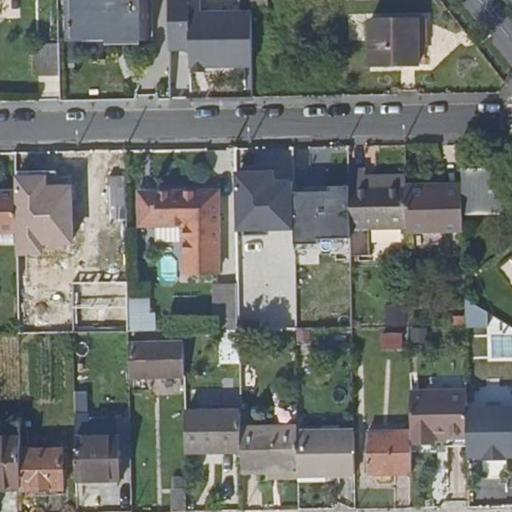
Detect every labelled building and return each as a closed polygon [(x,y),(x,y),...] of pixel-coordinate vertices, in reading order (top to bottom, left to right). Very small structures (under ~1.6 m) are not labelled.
[(70,0),(71,32),(92,32),(92,26),(134,26),(135,28),(135,31),(149,31),(148,0),(70,0)] [(251,64),(250,12),(198,13),(197,0),(167,0),(168,48),(189,48),(189,65),(191,65),(204,65),(251,64)] [(263,0),(249,0),(250,9),(263,8),(263,0)] [(369,22),(369,64),(417,64),(417,58),(424,58),(424,21),(369,22)] [(59,75),(59,44),(36,44),(36,75),(59,75)] [(363,170),(349,170),(349,186),(350,238),(350,258),(368,258),(368,231),(407,230),(406,195),(406,184),(364,185),(364,177),(363,170)] [(461,170),(461,186),(462,212),(511,211),(511,197),(511,198),(511,170),(461,170)] [(406,175),(364,177),(364,185),(406,184),(406,175)] [(43,243),(51,243),(55,250),(65,250),(70,243),(73,243),(72,188),(68,188),(64,181),(54,181),(50,188),(47,188),(46,178),(17,178),(18,253),(43,253),(43,243)] [(237,230),(293,230),(293,192),(293,187),(275,187),(275,183),(275,178),(237,178),(237,230)] [(124,181),(108,181),(108,211),(124,211),(124,181)] [(350,238),(349,186),(329,186),(329,192),(293,192),(293,230),(293,244),(317,244),(317,238),(350,238)] [(407,230),(407,234),(462,232),(462,212),(461,186),(443,186),(443,194),(406,195),(407,230)] [(17,193),(0,193),(0,237),(17,237),(17,193)] [(165,209),(164,196),(152,196),(152,228),(184,228),(184,274),(219,274),(220,195),(216,195),(218,215),(180,216),(179,209),(165,209)] [(216,195),(164,196),(165,209),(179,209),(180,216),(218,215),(216,195)] [(152,196),(140,196),(140,228),(152,228),(152,196)] [(238,331),(238,285),(214,286),(214,331),(238,331)] [(62,334),(75,334),(87,334),(87,295),(61,295),(62,334)] [(87,334),(102,333),(101,295),(87,295),(87,334)] [(155,328),(154,298),(130,299),(131,329),(155,328)] [(19,326),(19,335),(28,334),(28,326),(19,326)] [(351,340),(351,328),(326,329),(326,340),(351,340)] [(183,345),(129,346),(129,358),(133,358),(132,377),(184,376),(183,345)] [(477,402),(511,402),(511,382),(478,382),(477,402)] [(409,391),(409,432),(410,444),(433,443),(432,438),(466,437),(466,410),(465,390),(409,391)] [(511,409),(466,410),(466,437),(466,457),(481,457),(481,459),(504,459),(504,457),(511,456),(511,409)] [(240,412),(184,412),(185,451),(240,451),(240,421),(240,412)] [(89,414),(75,415),(76,480),(118,480),(118,437),(90,437),(89,414)] [(0,436),(20,436),(20,419),(0,418),(0,436)] [(269,471),(296,470),(296,433),(296,421),(240,421),(240,451),(240,471),(269,471)] [(353,475),(352,432),(296,433),(296,470),(296,478),(296,482),(326,482),(326,476),(353,475)] [(368,473),(410,473),(410,444),(409,432),(367,432),(368,473)] [(20,461),(20,436),(0,436),(0,484),(21,484),(20,461)] [(20,461),(21,484),(21,490),(61,488),(61,459),(20,461)] [(467,464),(467,508),(480,507),(480,464),(467,464)] [(171,511),(185,511),(185,480),(172,481),(172,487),(170,487),(171,511)]
